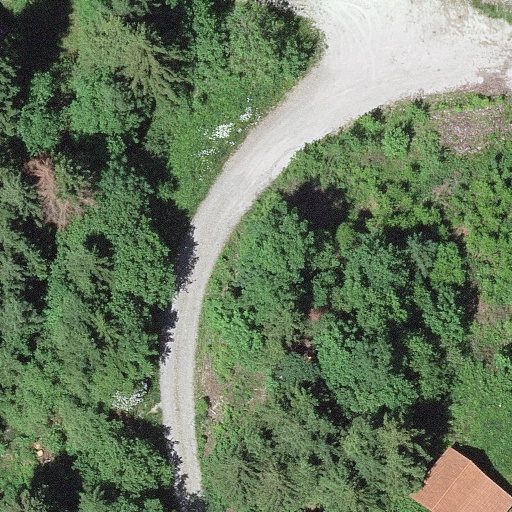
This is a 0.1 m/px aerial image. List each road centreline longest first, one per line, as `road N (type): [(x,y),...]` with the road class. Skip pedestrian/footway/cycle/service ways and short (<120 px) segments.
road 1 (track): [(298,0),(334,15),(352,55),(333,91),(231,194),(188,274),(177,398),(198,511)]
road 2 (track): [(352,55),(511,64)]
